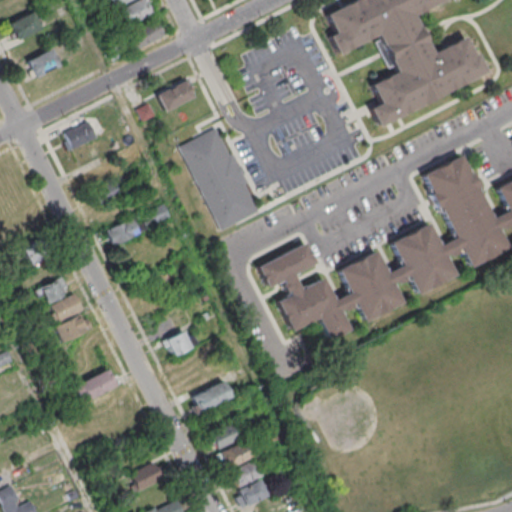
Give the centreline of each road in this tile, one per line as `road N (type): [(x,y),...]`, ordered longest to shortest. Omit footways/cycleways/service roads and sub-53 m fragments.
road 1 (residential): [(210,511),(0,88)]
road 2 (residential): [(270,0),(0,138)]
